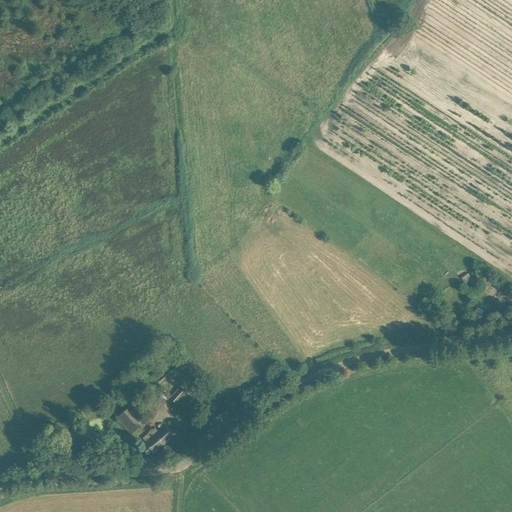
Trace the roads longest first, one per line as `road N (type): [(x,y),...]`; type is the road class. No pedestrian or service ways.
road 1 (unclassified): [(0,487),(41,475),(184,464),(315,376),(415,348),(511,336)]
road 2 (track): [(0,135),(161,32),(160,0)]
